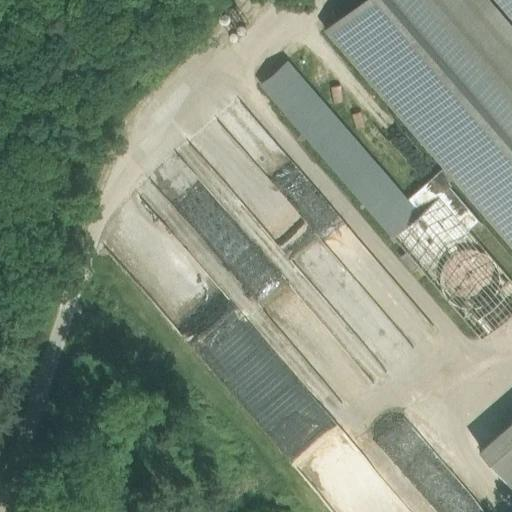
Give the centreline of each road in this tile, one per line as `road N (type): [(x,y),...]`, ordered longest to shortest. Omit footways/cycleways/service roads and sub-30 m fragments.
road 1 (unknown): [(283,0),(176,104),(105,189),(61,283),(0,494)]
road 2 (track): [(0,199),(142,0)]
